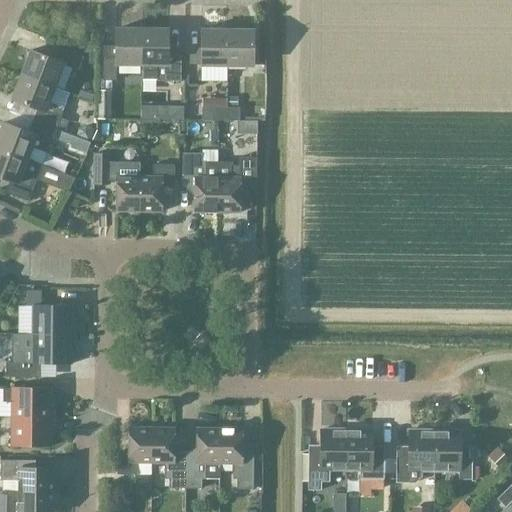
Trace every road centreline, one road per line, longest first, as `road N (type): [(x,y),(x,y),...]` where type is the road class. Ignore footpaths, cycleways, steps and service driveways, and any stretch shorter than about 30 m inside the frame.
road 1 (residential): [(244,389),(246,250),(105,248)]
road 2 (residential): [(455,391),(244,389)]
road 3 (residential): [(244,389),(103,388)]
road 4 (residential): [(103,388),(105,248)]
road 5 (residential): [(84,511),(85,437),(103,388)]
